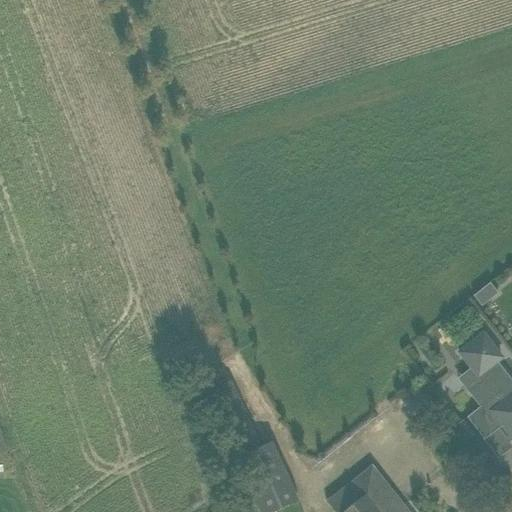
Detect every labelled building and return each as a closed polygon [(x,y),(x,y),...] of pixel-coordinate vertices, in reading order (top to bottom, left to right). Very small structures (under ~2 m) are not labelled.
[(489,283),(473,296),(481,306),(497,293),(489,283)] [(482,334),(458,353),(471,369),(482,382),(469,393),(480,407),(466,417),(483,439),(484,440),(488,437),(498,429),(501,426),(511,439),(511,381),(496,362),(501,358),(482,334)] [(229,380),(211,389),(237,442),(255,433),(229,380)] [(414,385),(408,390),(414,397),(419,393),(414,385)] [(260,447),(235,459),(259,511),(275,511),(297,502),(270,443),(260,447)] [(406,511),(370,466),(325,502),(333,511),(406,511)]
